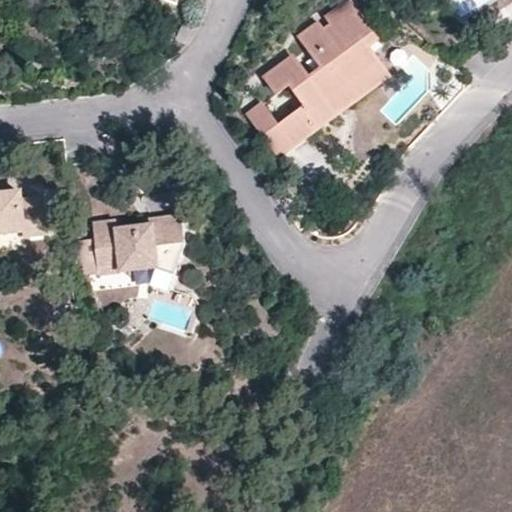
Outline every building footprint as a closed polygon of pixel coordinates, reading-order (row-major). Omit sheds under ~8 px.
[(363,37),(374,28),(352,0),(349,0),(328,15),(333,21),(325,27),(321,22),(303,34),(324,65),(311,76),(294,55),(267,74),(278,91),(291,82),(307,104),(280,124),(294,144),(337,114),(326,100),(381,61),(369,45),(363,37)] [(184,42),(192,26),(180,21),(173,37),(184,42)] [(380,38),(374,28),(363,37),(369,45),(380,38)] [(391,76),(381,61),(326,100),(337,114),(391,76)] [(294,144),(280,124),(264,101),(249,113),(280,154),(294,144)] [(0,232),(24,230),(24,234),(50,232),(47,196),(22,197),(21,189),(0,191),(0,232)] [(95,221),(99,263),(142,259),(162,266),(178,270),(187,239),(184,213),(146,216),(147,223),(119,225),(117,219),(95,221)] [(85,277),(98,275),(95,252),(81,254),(85,277)] [(142,259),(99,263),(100,271),(162,266),(142,259)]
